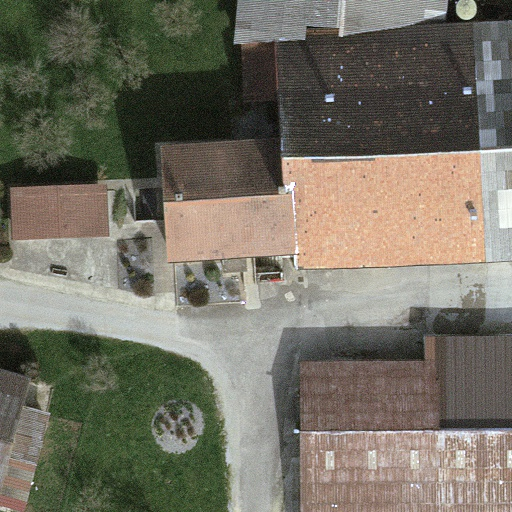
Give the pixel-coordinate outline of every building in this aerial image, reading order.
[(295,42),(399,40),(398,0),(247,0),(246,43),(295,42)] [(300,256),(300,267),(511,262),(511,37),(399,40),(295,42),(297,157),(300,256)] [(173,259),(300,256),(297,157),(171,160),(173,259)] [(303,377),(303,511),(511,511),(511,439),(432,440),(431,376),(303,377)] [(0,379),(0,476),(23,386),(0,379)]
